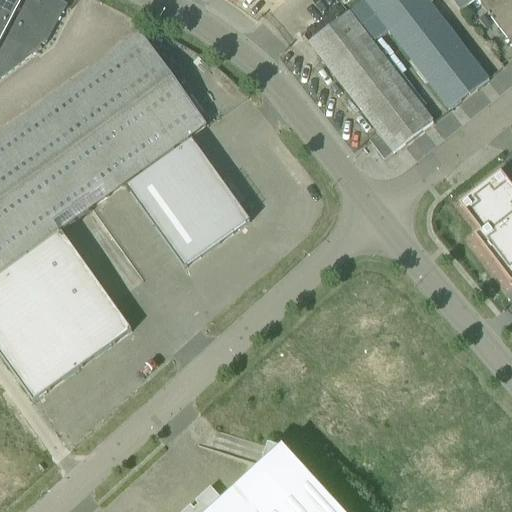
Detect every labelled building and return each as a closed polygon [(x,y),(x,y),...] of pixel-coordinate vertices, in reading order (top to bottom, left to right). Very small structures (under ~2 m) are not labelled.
[(39,49),(41,45),(45,47),(65,7),(51,0),(0,0),(0,80),(41,51),(39,49)] [(450,113),(489,83),(425,0),(366,0),(364,2),(450,113)] [(511,0),(475,0),(511,47),(511,0)] [(358,26),(348,14),(309,44),(379,135),(369,142),(384,162),(393,154),(394,155),(433,125),(372,45),(358,26)] [(141,36),(0,137),(0,275),(124,187),(207,128),(141,36)] [(192,143),(126,190),(185,271),(250,224),(192,143)] [(511,188),(501,174),(459,206),(480,233),(474,238),(511,286),(511,188)] [(62,236),(0,280),(0,357),(34,404),(132,334),(62,236)] [(339,511),(284,450),(281,453),(270,449),(263,468),(224,504),(211,489),(185,511),(339,511)]
